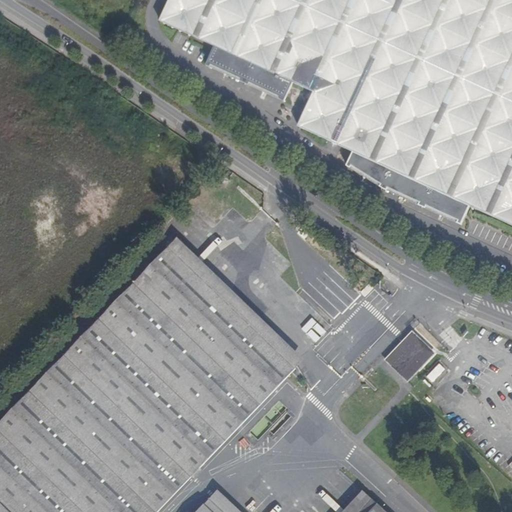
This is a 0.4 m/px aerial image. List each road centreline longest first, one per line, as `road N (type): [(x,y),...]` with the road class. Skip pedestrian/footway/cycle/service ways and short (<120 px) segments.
road 1 (unclassified): [(19,0),(416,273),(511,315)]
road 2 (unclassified): [(158,0),(148,21),(154,41),(362,193),(511,260)]
